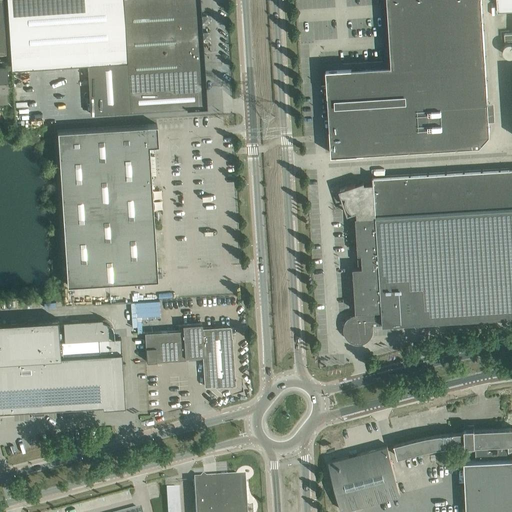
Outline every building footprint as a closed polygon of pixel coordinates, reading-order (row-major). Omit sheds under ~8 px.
[(6,0),(11,65),(87,60),(90,113),(186,107),(207,106),(206,91),(201,80),(200,67),(201,67),(201,66),(204,58),(204,54),(200,54),(199,51),(201,51),(202,50),(202,49),(203,48),(201,13),(197,11),(196,11),(196,6),(197,6),(200,4),(200,0),(6,0)] [(480,144),(489,133),(481,0),(387,0),(392,64),(326,68),(329,115),(331,153),(364,151),(480,144)] [(0,103),(7,103),(7,92),(9,91),(7,66),(0,66),(0,103)] [(156,279),(147,145),(156,144),(155,124),(55,130),(65,285),(156,279)] [(364,180),(339,189),(342,197),(343,197),(342,194),(345,196),(345,197),(345,199),(345,200),(345,201),(345,202),(346,203),(346,204),(347,205),(347,206),(348,207),(349,208),(349,209),(350,209),(351,210),(352,211),(353,211),(354,211),(356,212),(357,212),(357,216),(356,216),(359,264),(360,264),(360,266),(353,266),(353,267),(354,267),(355,274),(354,274),(354,275),(355,275),(355,278),(355,281),(354,281),(354,282),(355,282),(355,288),(354,288),(354,289),(355,289),(356,292),(356,295),(355,295),(355,296),(356,296),(356,299),(356,302),(355,302),(355,303),(356,303),(356,306),(357,310),(356,310),(356,311),(357,311),(357,313),(356,313),(354,314),(353,314),(352,315),(351,315),(350,316),(349,317),(348,318),(347,319),(346,320),(345,321),(345,322),(344,323),(344,324),(344,326),(344,327),(344,328),(344,330),(344,331),(344,332),(345,333),(345,335),(346,336),(347,337),(347,338),(348,339),(349,340),(350,340),(351,341),(353,342),(354,342),(355,342),(356,343),(358,343),(359,343),(360,343),(361,342),(363,342),(364,342),(365,341),(366,341),(367,340),(368,339),(369,338),(370,337),(371,336),(372,335),(372,334),(373,333),(373,331),(373,330),(373,329),(373,328),(373,324),(511,315),(511,168),(374,177),(373,175),(373,182),(364,182),(364,180)] [(162,299),(133,301),(134,326),(143,325),(143,315),(162,314),(162,299)] [(121,337),(114,338),(114,329),(114,328),(113,326),(112,324),(111,322),(109,321),(108,320),(106,319),(104,319),(102,319),(63,321),(64,341),(59,341),(58,318),(0,321),(0,410),(3,410),(3,413),(13,412),(13,413),(14,413),(14,410),(17,410),(72,407),(72,409),(73,409),(73,406),(83,405),(83,408),(114,406),(114,402),(124,399),(123,378),(121,337)] [(202,328),(202,322),(183,324),(183,329),(145,331),(146,361),(203,357),(205,386),(235,384),(231,326),(202,328)] [(476,458),(491,457),(511,456),(511,426),(505,427),(474,428),(474,427),(464,427),(464,431),(456,431),(446,432),(436,434),(427,435),(416,438),(394,443),(395,445),(398,456),(415,451),(428,449),(439,447),(445,446),(456,445),(465,444),(465,445),(475,445),(476,458)] [(400,494),(390,455),(387,445),(329,461),(342,510),(400,494)] [(511,511),(511,457),(464,460),(466,511),(511,511)] [(192,483),(193,511),(250,511),(251,507),(244,508),(242,479),(205,482),(201,479),(198,482),(192,483)]
